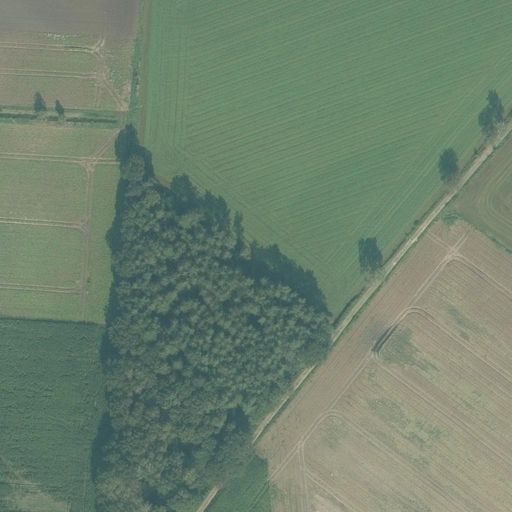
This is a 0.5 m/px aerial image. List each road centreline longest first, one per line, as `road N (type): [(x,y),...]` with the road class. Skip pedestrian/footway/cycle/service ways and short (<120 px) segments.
road 1 (track): [(196,511),(345,319),(511,125)]
road 2 (track): [(146,0),(137,160)]
